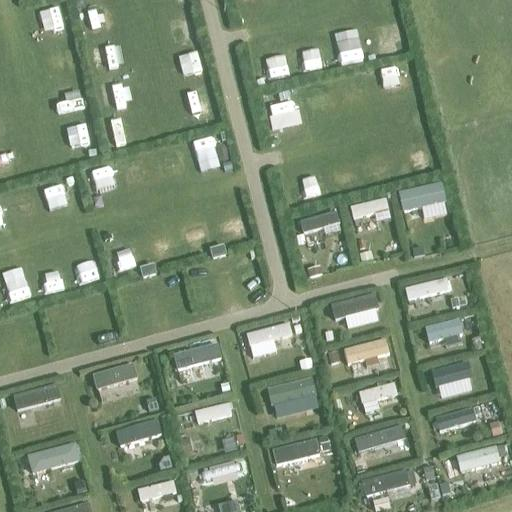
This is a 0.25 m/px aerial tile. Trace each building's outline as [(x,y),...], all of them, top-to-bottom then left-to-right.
[(360,39),(339,43),(344,64),(364,59),(360,39)] [(314,118),(334,114),(331,96),(311,100),(314,118)] [(273,131),(301,128),(299,103),(270,106),(273,131)] [(87,125),(68,130),(72,150),(92,145),(87,125)] [(199,163),(219,159),(215,139),(195,143),(199,163)] [(111,175),(95,178),(98,193),(114,189),(111,175)] [(441,185),(402,194),(405,206),(444,198),(441,185)] [(392,220),(387,200),(351,208),(354,221),(376,216),(377,223),(392,220)] [(338,215),(302,221),(305,242),(342,235),(338,215)] [(75,264),(78,282),(98,278),(94,260),(75,264)] [(10,279),(12,298),(28,296),(26,277),(10,279)] [(406,289),(408,301),(452,293),(450,280),(406,289)] [(376,296),(332,308),(336,323),(380,311),(376,296)] [(292,325),(294,334),(304,332),(300,314),(242,326),(244,334),(292,325)] [(429,346),(464,337),(460,320),(425,329),(429,346)] [(276,341),(292,338),(291,327),(248,334),(252,359),(278,354),(276,341)] [(348,364),(390,357),(388,342),(345,349),(348,364)] [(176,370),(223,362),(220,348),(174,356),(176,370)] [(179,373),(182,384),(217,375),(214,364),(179,373)] [(441,394),(475,386),(470,364),(436,371),(441,394)] [(94,376),(101,403),(141,392),(134,366),(94,376)] [(272,409),(317,397),(313,379),(267,391),(272,409)] [(396,386),(361,392),(364,411),(400,405),(396,386)] [(18,413),(62,402),(58,387),(14,398),(18,413)] [(195,412),(197,424),(233,418),(231,406),(195,412)] [(474,410),(435,420),(439,434),(478,423),(474,410)] [(119,447),(163,438),(159,422),(116,431),(119,447)] [(358,454),(407,441),(403,427),(355,440),(358,454)] [(276,465),(320,459),(318,443),(274,449),(276,465)] [(457,459),(461,474),(509,461),(504,445),(457,459)] [(79,448),(29,454),(31,472),(81,466),(79,448)] [(210,470),(213,481),(246,475),(244,464),(210,470)] [(390,493),(391,498),(415,495),(412,475),(363,482),(365,497),(390,493)] [(139,490),(141,501),(177,496),(176,484),(139,490)]
